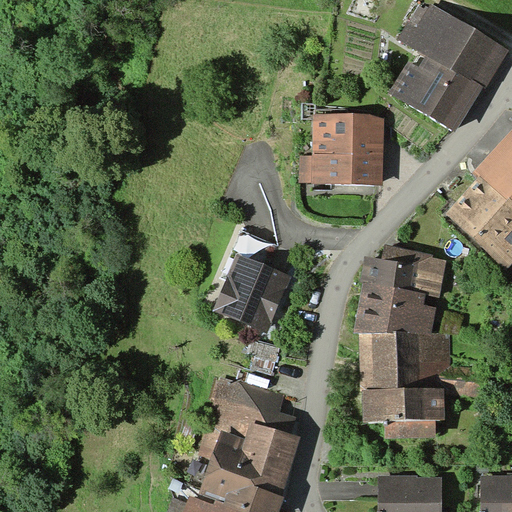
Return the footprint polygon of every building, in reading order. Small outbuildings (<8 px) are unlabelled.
[(466,130),(508,52),(438,13),(429,33),(410,23),(396,53),(415,63),(398,97),(466,130)] [(384,117),(314,116),(313,157),(301,156),(300,183),(383,185),(384,117)] [(479,180),(447,214),(504,269),(511,260),(511,131),(472,173),(479,180)] [(366,257),(361,282),(363,283),(425,294),(439,297),(446,261),(432,258),(433,253),(384,244),(381,260),(366,257)] [(301,281),(237,255),(214,316),(276,341),(301,281)] [(363,283),(353,333),(359,333),(434,333),(440,307),(425,305),(425,294),(363,283)] [(363,388),(445,388),(445,395),(485,394),(484,367),(451,367),(451,333),(434,333),(359,333),(359,388),(363,388)] [(297,405),(218,381),(205,428),(236,437),(215,498),(197,498),(192,511),(287,511),(295,489),(305,439),(294,435),(297,405)] [(445,395),(445,388),(363,388),(363,421),(384,421),(384,437),(436,436),(436,419),(445,418),(445,395)] [(446,511),(446,478),(377,479),(377,511),(446,511)] [(511,511),(511,478),(479,479),(479,511),(511,511)]
